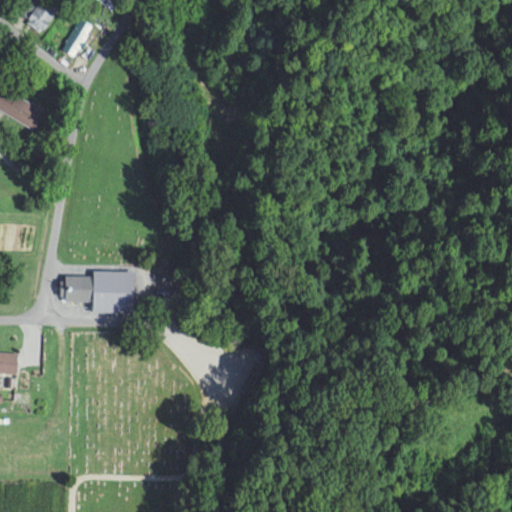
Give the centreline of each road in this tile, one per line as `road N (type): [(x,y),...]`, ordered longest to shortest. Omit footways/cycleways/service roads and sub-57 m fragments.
road 1 (residential): [(40,316),(84,83),(136,0)]
road 2 (residential): [(228,384),(142,321),(0,316)]
